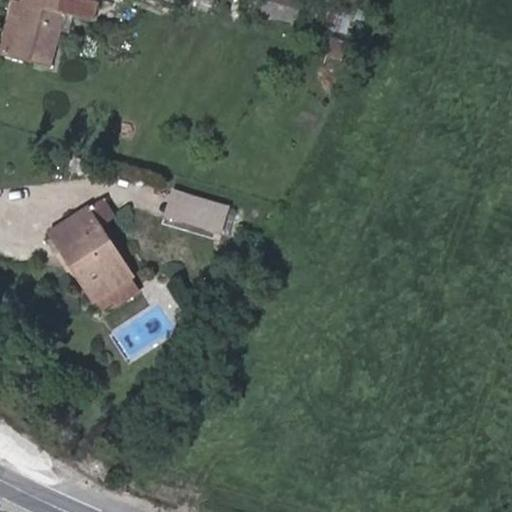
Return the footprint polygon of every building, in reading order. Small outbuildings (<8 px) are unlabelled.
[(14,0),(1,53),(14,56),(29,1),(26,0),(14,0)] [(29,0),(29,1),(14,56),(60,71),(73,13),(97,20),(100,0),(29,0)] [(340,16),(337,32),(352,35),(355,19),(340,16)] [(347,59),(348,41),(331,39),(329,57),(347,59)] [(181,190),(171,219),(227,237),(236,207),(181,190)] [(100,298),(142,273),(101,206),(60,230),(100,298)] [(124,305),(150,287),(142,273),(100,298),(107,307),(119,299),(124,305)]
